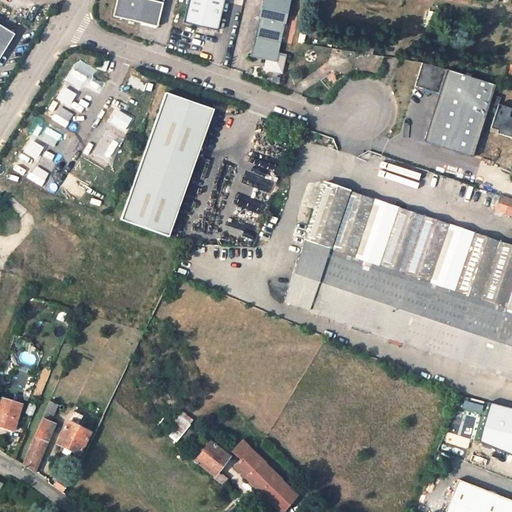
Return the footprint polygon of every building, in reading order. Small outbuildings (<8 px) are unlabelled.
[(163,0),(116,0),(113,16),(157,27),(163,0)] [(188,0),(183,23),(218,31),(224,0),(188,0)] [(289,0),(262,0),(251,56),(276,63),(289,0)] [(0,57),(14,34),(0,25),(0,57)] [(97,68),(105,71),(108,61),(100,58),(97,68)] [(435,91),(421,143),(470,156),(490,83),(420,64),(414,86),(435,91)] [(87,98),(94,82),(73,72),(65,88),(87,98)] [(58,99),(69,106),(76,95),(65,88),(58,99)] [(165,93),(121,219),(168,236),(212,110),(165,93)] [(511,128),(511,109),(496,104),(498,98),(489,94),(483,112),(491,115),(485,130),(509,138),(511,128)] [(72,132),(79,119),(65,110),(57,124),(72,132)] [(112,120),(125,128),(130,119),(118,111),(112,120)] [(34,136),(56,152),(65,140),(43,124),(34,136)] [(116,147),(123,134),(109,127),(102,139),(116,147)] [(25,152),(36,159),(43,148),(32,141),(25,152)] [(473,198),(477,187),(370,150),(363,170),(424,191),(427,182),(473,198)] [(261,161),(259,165),(271,171),(273,166),(261,161)] [(38,186),(46,174),(33,165),(24,177),(38,186)] [(237,191),(263,201),(270,183),(244,172),(237,191)] [(511,198),(499,194),(494,212),(502,215),(499,224),(511,228),(511,245),(309,177),(300,205),(304,206),(295,233),(304,237),(284,302),(511,377),(511,198)] [(499,194),(477,187),(471,204),(494,212),(499,194)] [(236,195),(225,228),(250,236),(261,203),(236,195)] [(62,322),(65,312),(58,310),(55,320),(62,322)] [(40,395),(49,372),(43,370),(35,393),(40,395)] [(2,398),(0,404),(0,424),(14,429),(22,404),(2,398)] [(50,401),(23,465),(34,473),(55,424),(50,422),(57,404),(50,401)] [(165,435),(173,442),(192,420),(180,410),(169,421),(174,426),(165,435)] [(78,454),(89,434),(67,422),(57,443),(64,447),(62,452),(69,456),(71,451),(78,454)] [(188,457),(223,485),(228,478),(218,469),(229,455),(205,436),(188,457)] [(240,459),(233,466),(280,511),(283,511),(298,496),(242,439),(232,450),(240,459)] [(53,485),(61,491),(67,482),(58,476),(53,485)] [(445,511),(511,511),(511,499),(458,478),(445,511)]
